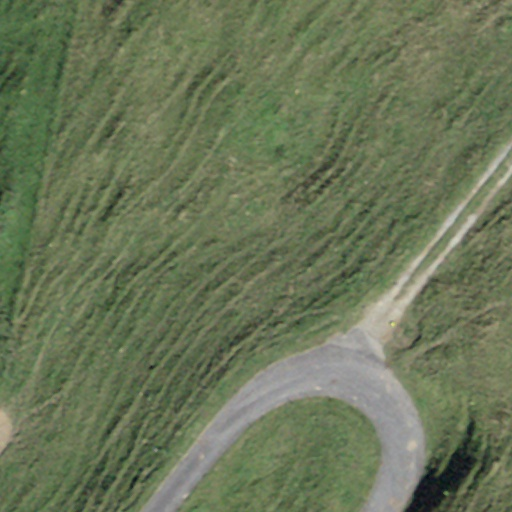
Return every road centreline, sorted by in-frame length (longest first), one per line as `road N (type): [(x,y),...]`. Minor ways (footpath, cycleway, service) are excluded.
road 1 (unclassified): [(375,511),(389,488),(396,440),(381,397),(346,372),(301,374),(254,397),(155,511)]
road 2 (track): [(511,152),(346,372)]
